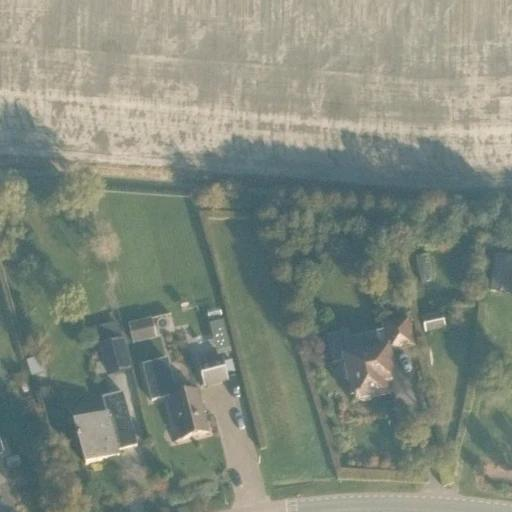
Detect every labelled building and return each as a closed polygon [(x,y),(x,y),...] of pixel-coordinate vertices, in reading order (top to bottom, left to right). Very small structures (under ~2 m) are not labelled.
[(511,257),(494,255),(489,292),(511,295),(511,257)] [(393,316),(390,304),(382,305),(384,318),(393,316)] [(422,319),(425,334),(445,330),(442,315),(422,319)] [(133,344),(156,339),(151,320),(129,326),(133,344)] [(93,329),(106,378),(130,371),(117,322),(93,329)] [(355,403),(376,398),(389,395),(386,383),(392,382),(386,353),(412,347),(407,322),(384,328),(385,333),(346,341),(345,334),(327,338),(333,365),(341,363),(344,380),(350,379),(355,403)] [(221,355),(197,362),(204,389),(228,382),(221,355)] [(197,392),(181,396),(178,386),(174,387),(166,360),(141,367),(151,403),(169,399),(180,442),(208,435),(197,392)] [(137,447),(123,393),(102,399),(107,416),(74,425),(77,436),(76,436),(77,441),(79,441),(85,466),(119,457),(118,452),(137,447)]
